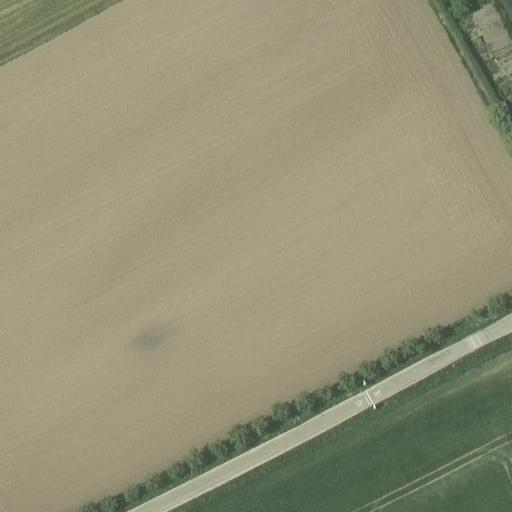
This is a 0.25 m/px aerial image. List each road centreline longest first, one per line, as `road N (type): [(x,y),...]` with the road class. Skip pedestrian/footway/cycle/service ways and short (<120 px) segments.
road 1 (unclassified): [(144,511),(369,398)]
road 2 (residential): [(369,398),(511,325)]
